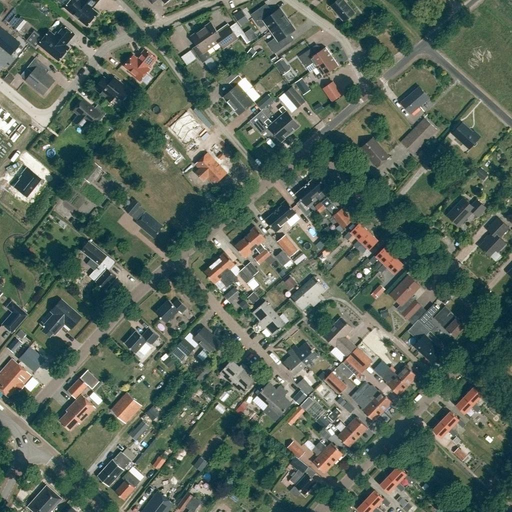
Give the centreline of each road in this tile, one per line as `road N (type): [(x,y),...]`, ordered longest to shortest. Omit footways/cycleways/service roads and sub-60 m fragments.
road 1 (residential): [(443,383),(485,339),(486,320),(308,148)]
road 2 (residential): [(14,430),(121,309),(175,262)]
road 3 (residential): [(270,181),(194,98),(146,30)]
road 4 (residential): [(321,511),(443,383)]
road 5 (residential): [(146,30),(106,47),(44,121)]
road 6 (residential): [(260,358),(175,262)]
road 7 (residential): [(369,92),(341,38),(286,0)]
road 8 (residential): [(175,262),(270,181)]
